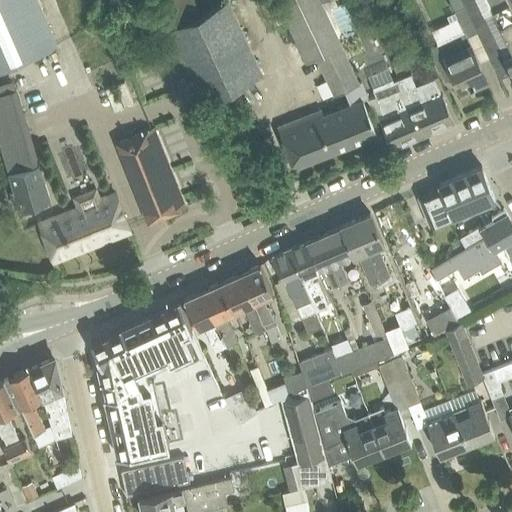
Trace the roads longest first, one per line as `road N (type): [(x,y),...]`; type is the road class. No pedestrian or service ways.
road 1 (tertiary): [(63,322),(489,133)]
road 2 (unclassified): [(63,322),(106,511)]
